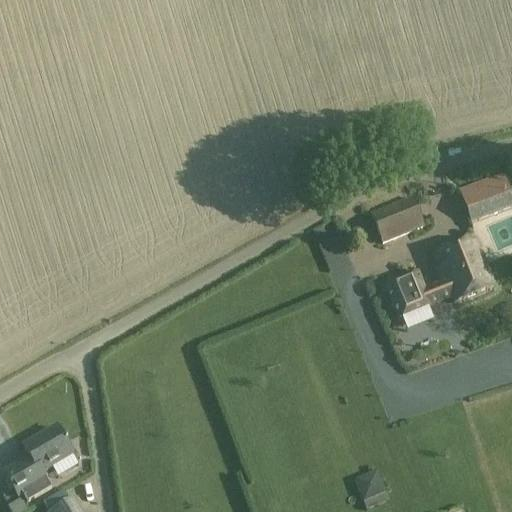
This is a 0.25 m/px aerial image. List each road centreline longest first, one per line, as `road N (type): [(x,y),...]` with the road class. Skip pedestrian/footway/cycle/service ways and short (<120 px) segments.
road 1 (unclassified): [(79,352),(331,208),(383,185),(511,150)]
road 2 (unclassified): [(103,511),(79,352)]
